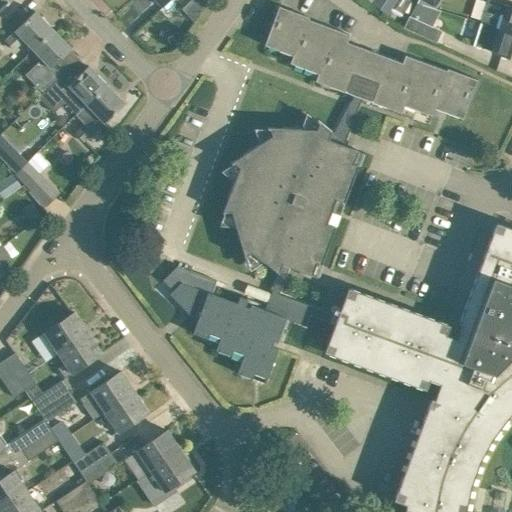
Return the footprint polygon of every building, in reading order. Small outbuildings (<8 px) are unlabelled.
[(0,0),(0,10),(10,0),(0,0)] [(191,20),(209,0),(188,0),(180,10),(191,20)] [(408,0),(399,0),(394,9),(402,14),(410,1),(408,0)] [(511,6),(491,0),(487,0),(480,22),(499,28),(511,32),(511,6)] [(278,6),(264,45),(279,50),(281,45),(294,50),(289,63),(305,68),(307,63),(320,68),(315,81),(330,86),(332,81),(345,86),(343,91),(354,95),(361,98),(372,102),(374,97),(387,101),(385,107),(400,112),(405,100),(418,104),(416,110),(431,115),(436,103),(449,107),(447,113),(462,118),(477,79),(447,68),(446,71),(404,55),(402,63),(346,42),(349,34),(308,19),(309,17),(278,6)] [(23,41),(32,50),(53,29),(35,10),(20,24),(21,25),(5,41),(14,50),(23,41)] [(442,31),(409,16),(403,27),(436,42),(442,31)] [(480,22),(472,46),(489,51),(511,57),(511,32),(499,28),(480,22)] [(32,50),(41,59),(24,75),(42,93),(61,74),(53,66),(71,48),(53,29),(32,50)] [(42,93),(39,96),(54,112),(64,102),(67,105),(76,95),(85,104),(106,84),(88,65),(70,83),(61,74),(42,93)] [(85,104),(75,115),(84,124),(75,133),(83,141),(103,122),(104,123),(125,103),(106,84),(85,104)] [(224,208),(222,213),(224,213),(233,217),(236,226),(240,242),(243,254),(245,258),(246,257),(255,255),(263,261),(278,273),(265,309),(285,317),(285,319),(292,321),(305,326),(310,314),(334,323),(337,316),(279,294),(289,266),(316,276),(320,265),(363,152),(344,145),(361,98),(354,95),(349,104),(333,132),(331,132),(331,130),(330,129),(321,122),(317,119),(316,121),(310,128),(300,128),(284,127),(271,127),(267,127),(267,128),(266,139),(258,144),(245,153),(234,160),(231,162),(231,164),(237,172),(234,181),(228,197),(224,208)] [(27,162),(15,173),(45,204),(57,193),(27,162)] [(334,323),(323,351),(326,353),(425,389),(429,379),(440,383),(434,398),(431,397),(393,499),(405,504),(403,511),(456,511),(457,511),(459,511),(465,511),(470,486),(479,461),(491,438),(507,417),(511,412),(511,227),(495,221),(458,323),(461,325),(456,338),(446,334),(449,324),(350,288),(347,287),(337,316),(334,323)] [(2,246),(0,247),(0,264),(10,258),(2,246)] [(181,282),(212,293),(216,280),(205,275),(186,268),(177,265),(162,280),(172,290),(181,282)] [(181,282),(169,294),(183,308),(186,305),(198,317),(196,322),(192,333),(207,338),(209,333),(220,337),(215,350),(231,355),(233,350),(243,354),(237,372),(252,378),(254,373),(265,377),(263,382),(265,383),(276,352),(277,348),(271,346),(273,340),(277,341),(278,340),(277,339),(285,319),(285,317),(265,309),(250,304),(249,307),(245,305),(247,298),(240,295),(239,296),(237,303),(212,293),(181,282)] [(51,341),(59,352),(87,333),(73,313),(74,313),(74,312),(42,333),(48,343),(51,341)] [(59,352),(66,362),(58,368),(64,378),(101,352),(101,351),(100,352),(87,333),(59,352)] [(35,382),(29,372),(15,352),(3,360),(23,390),(24,390),(35,382)] [(0,361),(0,376),(14,397),(23,390),(3,360),(0,361)] [(93,419),(105,411),(133,392),(120,372),(121,372),(120,371),(79,398),(93,419)] [(60,380),(42,392),(35,382),(24,390),(38,411),(68,391),(60,380)] [(43,419),(45,422),(75,402),(68,391),(38,411),(44,418),(43,419)] [(105,411),(112,422),(109,424),(116,433),(148,412),(147,411),(146,411),(133,392),(105,411)] [(9,442),(16,452),(50,429),(45,422),(43,419),(9,442)] [(50,429),(58,440),(59,442),(69,435),(60,422),(50,429)] [(16,452),(23,463),(58,440),(50,429),(16,452)] [(167,430),(124,459),(137,479),(141,477),(148,472),(179,451),(166,432),(167,431),(167,430)] [(73,462),(80,473),(110,452),(103,442),(73,462)] [(141,477),(137,479),(149,497),(154,497),(162,492),(194,471),(194,470),(193,470),(179,451),(148,472),(141,477)] [(85,481),(87,483),(117,463),(110,452),(80,473),(85,481)] [(0,508),(26,491),(19,480),(22,478),(15,469),(0,478),(0,508)] [(56,501),(63,511),(93,491),(87,483),(85,481),(56,501)] [(0,508),(0,511),(38,511),(43,509),(36,500),(33,502),(26,491),(0,508)] [(63,511),(85,511),(100,502),(93,491),(63,511)]
